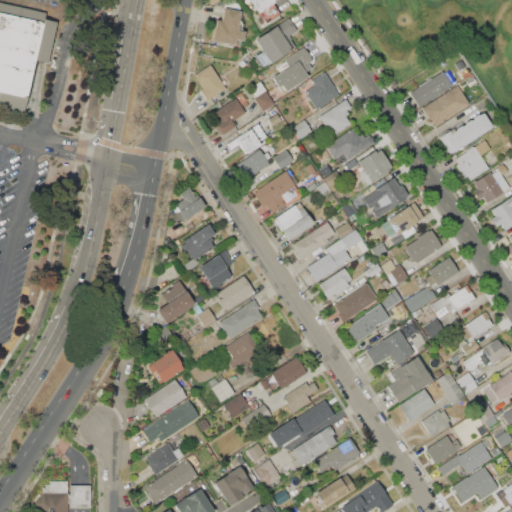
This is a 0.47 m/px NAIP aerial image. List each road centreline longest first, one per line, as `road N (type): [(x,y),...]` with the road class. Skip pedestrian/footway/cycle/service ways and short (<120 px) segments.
road 1 (residential): [(435,511),(169,104)]
road 2 (tertiary): [(511,299),(316,0)]
road 3 (secondary): [(0,507),(95,362),(128,286)]
road 4 (secondary): [(157,174),(188,0)]
road 5 (secondary): [(112,161),(77,308)]
road 6 (secondary): [(77,308),(1,436)]
road 7 (secondary): [(134,41),(112,161)]
